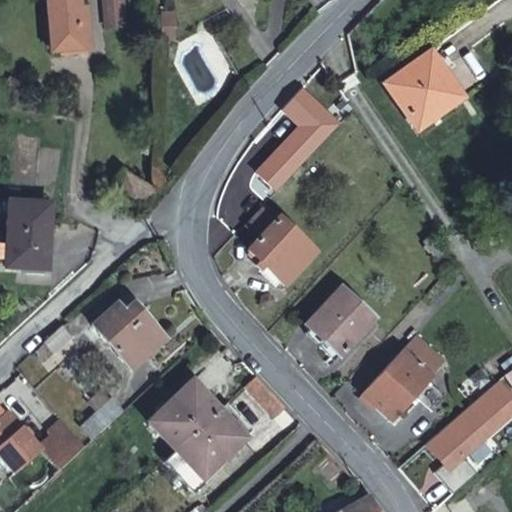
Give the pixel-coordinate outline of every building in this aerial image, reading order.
[(81,24),(80,4),(74,5),(73,0),(45,0),(49,50),(82,47),(81,24)] [(103,25),(116,24),(114,0),(101,0),(102,3),(103,24),(103,25)] [(173,12),(160,11),(160,38),(173,39),(173,12)] [(421,49),(377,80),(408,126),(438,106),(433,97),(448,88),(421,49)] [(145,203),(150,198),(155,189),(149,185),(121,169),(112,184),(145,203)] [(0,262),(35,262),(35,241),(32,241),(32,195),(0,195),(0,262)] [(278,218),(262,204),(241,226),(258,241),(278,218)] [(278,218),(258,241),(247,253),(283,285),(315,250),(278,218)] [(445,251),(432,237),(424,245),(437,258),(445,251)] [(341,286),(305,325),(341,356),(375,317),(341,286)] [(113,305),(91,326),(131,367),(161,339),(130,305),(121,314),(113,305)] [(41,344),(52,355),(69,340),(58,328),(41,344)] [(441,361),(415,336),(359,395),(389,422),(413,397),(427,381),(430,378),(427,376),(441,361)] [(287,409),(255,375),(243,386),(275,420),(287,409)] [(147,420),(174,451),(218,410),(191,380),(147,420)] [(444,397),(427,381),(413,397),(429,412),(444,397)] [(121,412),(123,410),(111,398),(100,408),(112,421),(121,412)] [(91,440),(112,421),(100,408),(79,427),(91,440)] [(218,410),(174,451),(200,479),(244,438),(218,410)] [(0,459),(12,474),(40,450),(7,411),(0,416),(0,459)] [(378,511),(368,495),(340,511),(378,511)]
